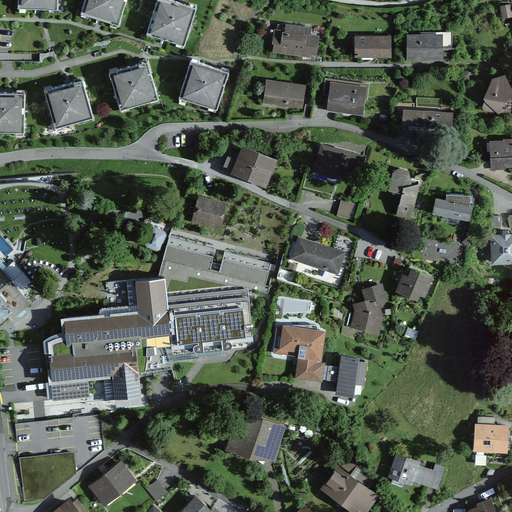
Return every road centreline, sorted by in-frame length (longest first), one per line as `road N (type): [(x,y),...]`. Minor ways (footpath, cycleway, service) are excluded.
road 1 (residential): [(0,157),(140,152),(161,130),(189,126),(320,123),(413,148),(511,196)]
road 2 (residential): [(249,511),(133,437),(39,511)]
